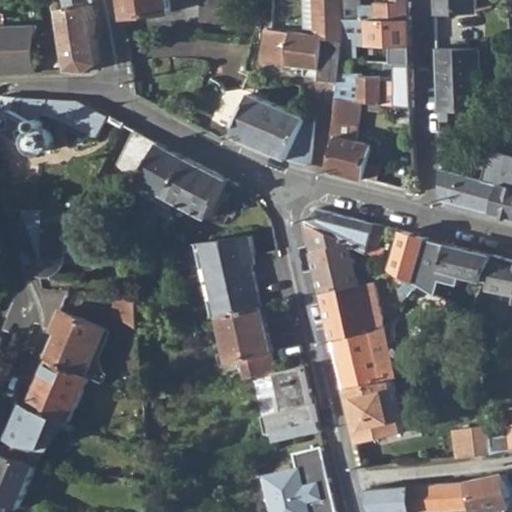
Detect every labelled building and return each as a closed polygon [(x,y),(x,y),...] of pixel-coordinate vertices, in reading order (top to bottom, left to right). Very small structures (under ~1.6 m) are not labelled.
[(171,12),(169,0),(123,0),(125,17),(171,12)] [(201,0),(201,22),(227,23),(228,0),(201,0)] [(319,78),(339,80),(341,73),(342,59),(344,43),(345,39),(344,21),(342,0),(317,0),(317,35),(269,29),(265,61),(321,66),(319,78)] [(364,6),(363,0),(342,0),(344,21),(412,19),(411,1),(380,3),(379,6),(364,6)] [(476,6),(475,0),(434,0),(435,13),(456,13),(456,7),(476,6)] [(70,68),(89,70),(102,62),(94,3),(66,7),(62,8),(65,28),(66,35),(59,36),(60,43),(67,43),(68,53),(70,68)] [(345,39),(344,43),(413,44),(412,19),(344,21),(345,39)] [(35,24),(0,25),(0,72),(3,73),(38,70),(36,56),(35,24)] [(437,46),(439,113),(484,113),(481,47),(437,46)] [(415,107),(415,80),(383,80),(382,75),(362,76),(362,72),(351,72),(352,60),(342,59),(341,73),(339,80),(338,97),(347,98),(361,100),(381,102),(415,107)] [(301,162),(312,165),(315,127),(305,122),(308,116),(244,89),(227,93),(209,131),(223,138),(237,134),(292,159),(301,162)] [(40,118),(44,111),(49,97),(3,93),(0,96),(0,133),(21,142),(29,141),(31,146),(33,148),(36,150),(39,151),(43,152),(46,151),(49,149),(51,147),(53,145),(54,141),(53,137),(51,133),(49,131),(46,129),(41,128),(44,121),(40,118)] [(69,98),(49,97),(44,111),(60,119),(69,98)] [(373,144),(356,139),(363,104),(368,109),(380,109),(381,102),(361,100),(347,98),(338,97),(328,169),(364,179),(379,182),(382,167),(368,164),(373,144)] [(107,161),(172,195),(191,156),(126,123),(107,161)] [(172,195),(213,217),(215,213),(220,216),(221,211),(218,209),(232,177),(191,156),(172,195)] [(511,217),(511,156),(505,157),(505,168),(487,163),(483,179),(441,168),(443,200),(511,217)] [(7,207),(23,207),(25,198),(25,181),(2,190),(7,207)] [(35,199),(25,198),(23,207),(56,207),(60,207),(60,195),(36,195),(35,199)] [(85,195),(73,207),(86,217),(96,206),(85,195)] [(56,207),(23,207),(7,207),(15,231),(29,265),(31,267),(33,269),(38,271),(42,272),(45,272),(49,271),(52,270),(54,269),(57,267),(58,266),(61,263),(62,261),(64,259),(65,255),(66,253),(66,251),(67,249),(67,241),(56,207)] [(254,212),(258,222),(275,217),(268,208),(254,212)] [(389,264),(392,265),(394,250),(380,245),(369,243),(375,223),(321,209),(308,222),(353,243),(389,264)] [(258,222),(262,232),(277,227),(275,217),(258,222)] [(335,340),(373,330),(380,328),(385,323),(375,279),(362,282),(353,243),(308,222),(335,340)] [(385,226),(375,223),(369,243),(380,245),(385,226)] [(262,232),(267,249),(282,245),(277,227),(262,232)] [(405,231),(395,267),(419,281),(430,238),(405,231)] [(204,247),(222,314),(224,314),(264,305),(254,264),(257,262),(250,235),(204,247)] [(422,283),(438,293),(444,268),(485,280),(494,255),(430,238),(419,281),(422,283)] [(490,292),(511,296),(511,258),(495,255),(490,279),(492,280),(490,292)] [(392,265),(389,264),(372,271),(375,278),(387,273),(395,267),(392,265)] [(419,281),(395,267),(387,273),(405,286),(408,284),(416,288),(422,283),(419,281)] [(416,288),(446,316),(459,305),(438,293),(422,283),(416,288)] [(247,356),(251,377),(281,370),(264,305),(224,314),(236,359),(247,356)] [(49,358),(88,374),(90,367),(107,328),(62,309),(54,330),(59,332),(48,357),(49,358)] [(335,340),(345,386),(393,378),(398,378),(395,365),(381,368),(373,330),(335,340)] [(49,358),(30,404),(52,413),(70,421),(89,375),(88,374),(49,358)] [(281,370),(283,380),(285,389),(313,382),(309,363),(281,370)] [(107,374),(90,367),(88,374),(89,375),(104,381),(107,374)] [(359,443),(405,431),(393,378),(345,386),(359,443)] [(149,410),(152,457),(149,456),(150,470),(173,465),(190,463),(192,462),(186,409),(185,392),(145,400),(145,405),(147,408),(149,410)] [(3,452),(24,462),(33,442),(39,444),(52,413),(30,404),(24,401),(3,452)] [(511,427),(508,428),(507,418),(491,420),(495,452),(511,450),(511,427)] [(491,420),(457,424),(460,457),(495,452),(491,420)] [(301,470),(266,479),(270,501),(274,500),(276,511),(341,511),(325,446),(297,453),(301,470)] [(135,479),(150,480),(150,470),(149,456),(134,449),(135,479)] [(0,458),(0,498),(20,508),(38,467),(24,462),(3,452),(0,458)] [(101,474),(127,478),(128,466),(103,463),(101,474)] [(511,511),(511,495),(508,474),(473,482),(479,508),(479,511),(511,511)] [(421,511),(479,508),(473,482),(419,484),(369,489),(374,511),(421,511)]
